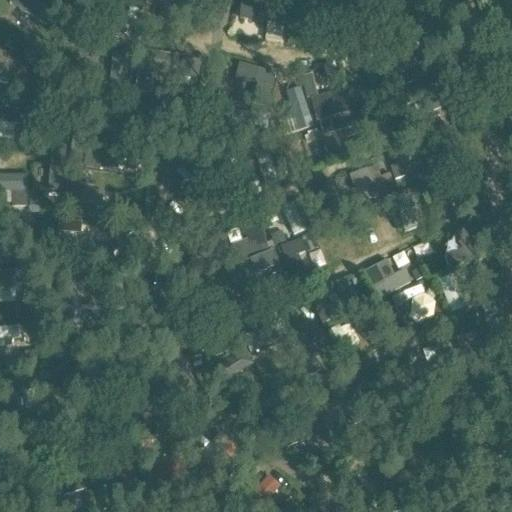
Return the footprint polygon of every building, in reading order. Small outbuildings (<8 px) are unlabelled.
[(30,0),(12,0),(10,4),(46,26),(54,14),(30,0)] [(118,0),(110,17),(123,24),(132,6),(134,0),(118,0)] [(314,0),(299,0),(301,10),(316,8),(314,0)] [(359,0),(344,0),(349,35),(364,34),(359,0)] [(417,8),(400,13),(403,26),(441,15),(437,2),(436,2),(417,8)] [(242,3),(240,20),(269,23),(284,25),(286,8),(242,3)] [(0,52),(0,68),(11,71),(14,56),(0,52)] [(113,53),(110,87),(126,89),(129,54),(113,53)] [(142,53),(137,94),(152,96),(152,94),(155,71),(168,72),(173,73),(175,58),(142,53)] [(374,58),(361,64),(376,97),(389,91),(374,58)] [(188,59),(186,73),(185,76),(199,78),(201,61),(188,59)] [(407,72),(389,81),(395,92),(429,75),(424,64),(407,72)] [(238,66),(234,80),(256,86),(251,105),(265,109),(275,77),(238,66)] [(327,84),(337,81),(332,66),(322,68),(327,84)] [(314,87),(311,76),(300,79),(303,90),(314,87)] [(433,84),(396,98),(400,109),(420,101),(437,94),(433,84)] [(301,89),(287,94),(295,120),(299,132),(313,128),(301,89)] [(347,91),(311,101),(317,123),(353,114),(347,91)] [(66,102),(60,119),(102,133),(107,115),(105,115),(73,104),(66,102)] [(368,105),(353,111),(367,145),(381,139),(368,105)] [(0,110),(0,123),(15,125),(22,126),(24,113),(0,110)] [(223,113),(222,126),(249,129),(261,130),(267,130),(268,117),(223,113)] [(40,129),(42,117),(27,115),(25,127),(40,129)] [(354,115),(320,124),(323,138),(344,132),(357,129),(354,115)] [(441,153),(426,159),(433,175),(463,162),(448,126),(432,133),(441,153)] [(51,148),(48,191),(62,193),(66,149),(51,148)] [(266,151),(254,155),(265,188),(278,184),(266,151)] [(87,152),(84,167),(125,174),(128,160),(98,154),(87,152)] [(225,161),(220,199),(231,200),(237,163),(225,161)] [(375,166),(348,177),(360,206),(386,195),(375,166)] [(455,192),(449,177),(426,187),(441,220),(453,215),(445,196),(455,192)] [(0,178),(0,194),(29,195),(29,178),(0,178)] [(330,180),(316,186),(321,197),(329,217),(343,211),(330,180)] [(404,196),(390,202),(404,236),(418,230),(404,196)] [(71,203),(68,215),(107,222),(110,210),(102,208),(82,205),(71,203)] [(293,205),(281,210),(293,237),(304,232),(293,205)] [(383,206),(346,222),(352,235),(389,219),(383,206)] [(247,242),(233,245),(238,261),(251,258),(251,255),(268,250),(258,216),(239,222),(243,234),(245,233),(247,242)] [(0,218),(0,245),(20,245),(18,218),(0,218)] [(60,222),(59,233),(81,235),(82,224),(60,222)] [(187,266),(182,279),(196,277),(233,260),(220,229),(207,235),(211,243),(216,253),(187,266)] [(460,252),(446,256),(450,269),(476,261),(467,230),(454,234),(460,252)] [(293,243),(280,248),(293,283),(306,279),(298,257),(293,243)] [(74,245),(73,259),(112,262),(113,248),(74,245)] [(273,253),(226,273),(232,287),(249,279),(279,267),(273,253)] [(26,271),(0,273),(0,292),(28,290),(26,271)] [(383,283),(371,289),(377,302),(410,286),(404,273),(394,277),(383,283)] [(450,278),(438,283),(450,315),(462,310),(450,278)] [(76,287),(57,288),(58,322),(76,321),(76,287)] [(329,307),(314,314),(320,328),(358,310),(351,297),(329,307)] [(272,330),(244,342),(250,354),(288,337),(283,325),(272,330)] [(18,328),(0,330),(0,341),(11,340),(19,339),(18,328)] [(338,328),(327,333),(341,364),(352,359),(349,350),(340,332),(338,328)] [(468,374),(496,365),(485,331),(457,339),(468,374)] [(304,335),(289,342),(305,381),(320,374),(304,335)] [(115,336),(102,342),(108,355),(121,349),(115,336)] [(227,340),(209,345),(213,361),(232,357),(227,340)] [(124,352),(110,358),(128,400),(141,394),(132,371),(125,356),(124,352)] [(244,352),(204,376),(213,391),(253,366),(244,352)] [(404,368),(392,374),(398,387),(407,405),(419,399),(404,368)] [(50,373),(7,383),(10,398),(53,389),(50,373)] [(72,375),(60,380),(76,420),(88,415),(79,392),(72,375)] [(430,393),(429,408),(487,409),(487,394),(430,393)] [(345,439),(327,397),(289,414),(296,431),(317,422),(328,446),(345,439)] [(362,408),(348,415),(354,426),(385,412),(380,400),(362,408)] [(506,438),(466,454),(472,468),(511,453),(506,438)] [(204,470),(200,474),(213,485),(242,449),(229,439),(204,470)] [(170,511),(193,508),(185,463),(152,469),(159,511),(170,511)] [(85,465),(45,475),(48,489),(61,486),(82,481),(88,479),(85,465)] [(401,511),(398,469),(383,470),(386,511),(401,511)] [(142,511),(135,471),(120,474),(122,485),(127,511),(142,511)] [(247,501),(240,509),(243,511),(257,511),(280,489),(270,479),(261,487),(247,501)] [(511,488),(480,505),(483,511),(500,511),(510,507),(511,511),(511,488)]
